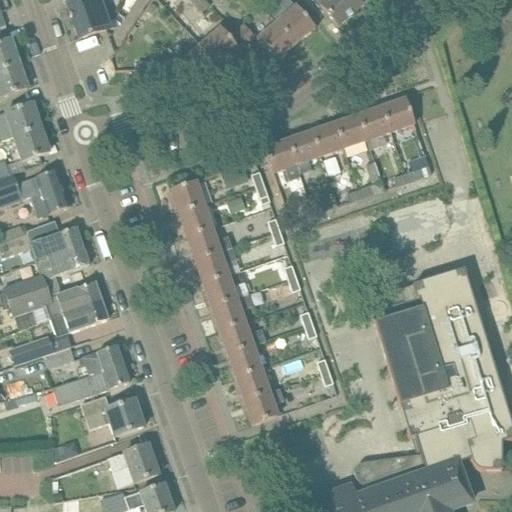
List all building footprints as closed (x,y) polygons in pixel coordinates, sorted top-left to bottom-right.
[(109,11),(104,0),(64,0),(67,10),(78,41),(102,32),(96,16),(109,11)] [(326,0),(319,6),(338,28),(357,11),(347,0),(326,0)] [(370,0),(347,0),(357,11),(370,0)] [(296,7),(276,25),(295,47),(315,30),(311,26),(319,19),(309,8),(302,14),(296,7)] [(276,25),(271,28),(256,41),(276,64),(295,47),(276,25)] [(220,31),(201,47),(220,69),(239,53),(239,52),(254,38),(245,28),(229,41),(220,31)] [(0,72),(19,66),(10,42),(0,45),(0,72)] [(188,57),(173,70),(184,82),(191,76),(200,86),(220,69),(201,47),(188,57)] [(0,72),(0,99),(8,97),(27,90),(19,66),(0,72)] [(405,102),(382,110),(390,135),(414,127),(405,102)] [(0,142),(0,144),(12,140),(41,130),(32,106),(0,116),(0,142)] [(358,118),(367,143),(390,135),(382,110),(358,118)] [(358,118),(335,126),(343,152),(367,143),(358,118)] [(335,126),(311,135),(320,160),(343,152),(335,126)] [(41,130),(12,140),(20,164),(49,155),(41,130)] [(311,135),(287,143),(299,176),(310,172),(308,164),(320,160),(311,135)] [(272,176),(285,172),(289,183),(300,179),(299,176),(287,143),(264,151),(272,176)] [(0,164),(0,177),(9,175),(5,163),(0,164)] [(357,192),(361,201),(384,193),(381,184),(380,184),(377,174),(377,173),(374,164),(364,168),(371,188),(357,192)] [(405,176),(408,185),(431,177),(428,168),(405,176)] [(0,209),(31,199),(40,220),(49,216),(68,209),(55,173),(36,180),(17,187),(13,176),(0,180),(0,209)] [(255,189),(263,186),(258,174),(251,177),(255,189)] [(396,189),(408,185),(405,176),(392,180),(396,189)] [(170,192),(179,216),(203,207),(195,184),(170,192)] [(255,189),(262,208),(270,205),(263,186),(255,189)] [(346,196),(349,205),(361,201),(357,192),(346,196)] [(479,195),(470,198),(477,216),(485,214),(479,195)] [(310,209),(313,218),(337,210),(333,196),(321,199),(323,205),(310,209)] [(179,216),(187,239),(211,231),(203,207),(179,216)] [(302,212),(305,220),(313,218),(310,209),(302,212)] [(485,214),(477,216),(482,235),(491,233),(485,214)] [(267,224),(271,236),(279,233),(275,221),(267,224)] [(82,249),(76,230),(30,246),(27,236),(0,245),(0,258),(1,261),(18,255),(32,250),(37,265),(52,260),(82,249)] [(187,239),(195,263),(232,250),(227,238),(215,242),(211,231),(187,239)] [(271,236),(276,249),(284,246),(279,233),(271,236)] [(3,289),(9,304),(46,291),(43,283),(70,274),(89,267),(82,249),(52,260),(37,265),(41,276),(3,289)] [(195,263),(203,286),(227,278),(223,266),(236,262),(232,250),(195,263)] [(283,271),(288,283),(296,280),(292,268),(283,271)] [(352,494),(351,488),(322,498),(327,511),(324,511),(448,511),(470,504),(457,466),(471,461),(472,465),(473,468),(476,470),(478,472),(480,472),(483,473),(501,473),(501,445),(511,441),(511,428),(464,271),(400,291),(404,305),(387,310),(390,320),(373,325),(409,441),(415,440),(420,458),(362,465),(361,465),(359,466),(358,467),(356,468),(355,470),(354,471),(354,473),(354,475),(354,476),(354,478),(355,481),(363,490),(352,494)] [(203,286),(211,310),(248,297),(244,285),(231,290),(227,278),(203,286)] [(288,284),(268,291),(272,302),(277,300),(280,308),(290,304),(288,296),(300,292),(296,280),(288,283),(288,284)] [(45,308),(50,322),(101,303),(94,285),(56,298),(56,299),(50,301),(46,291),(9,304),(19,333),(37,327),(32,313),(45,308)] [(211,310),(220,333),(244,325),(240,314),(252,309),(248,297),(211,310)] [(101,303),(50,322),(56,340),(107,322),(101,303)] [(300,318),(304,330),(312,327),(308,315),(300,318)] [(220,333),(228,357),(252,348),(265,344),(261,332),(248,336),(244,325),(220,333)] [(304,330),(308,341),(316,339),(312,327),(304,330)] [(8,353),(14,369),(53,355),(47,339),(8,353)] [(80,369),(74,371),(79,384),(123,367),(116,348),(97,355),(79,361),(78,362),(80,369)] [(228,357),(236,380),(260,372),(252,348),(228,357)] [(316,365),(320,377),(329,374),(325,362),(316,365)] [(53,393),(59,410),(110,392),(129,385),(123,367),(79,384),(53,393)] [(236,380),(244,404),(279,392),(278,390),(268,394),(260,372),(236,380)] [(320,377),(324,388),(333,385),(329,374),(320,377)] [(279,392),(244,404),(252,427),(276,419),(272,407),(283,403),(279,392)] [(105,399),(86,406),(80,408),(89,433),(109,426),(113,439),(125,435),(144,429),(135,402),(109,411),(105,399)] [(108,462),(118,491),(158,477),(148,447),(108,462)] [(122,495),(110,500),(109,500),(112,511),(132,511),(144,508),(145,511),(172,511),(164,486),(124,500),(122,495)]
